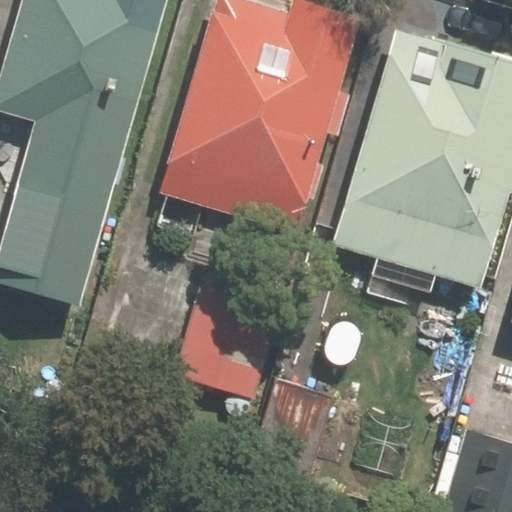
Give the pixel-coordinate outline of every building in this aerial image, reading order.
[(20,0),(0,69),(0,135),(22,142),(0,216),(0,294),(76,316),(167,0),(20,0)] [(288,0),(279,30),(206,8),(152,190),(297,234),(363,13),(320,0),(288,0)] [(511,156),(511,59),(391,25),(327,243),(474,285),(511,156)] [(334,390),(275,373),(253,448),(312,466),(334,390)] [(511,511),(511,436),(465,424),(443,505),(470,511),(511,511)]
